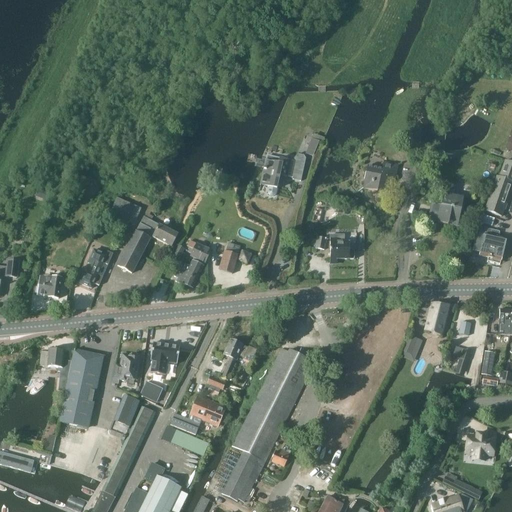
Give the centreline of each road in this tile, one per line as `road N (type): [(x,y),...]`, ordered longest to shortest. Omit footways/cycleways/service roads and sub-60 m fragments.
road 1 (secondary): [(0,330),(367,294),(511,291)]
road 2 (residential): [(418,511),(446,448),(477,404),(511,395)]
